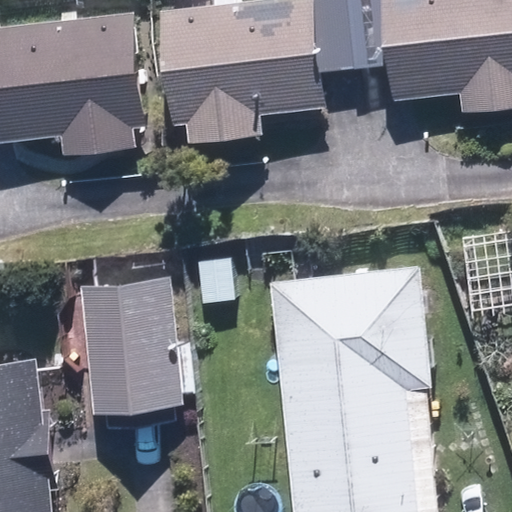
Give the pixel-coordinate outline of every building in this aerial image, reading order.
[(332,98),(322,0),(175,0),(186,111),(198,110),(200,133),(268,127),(266,104),(332,98)] [(511,0),(399,0),(408,89),(473,83),(475,107),(511,103),(511,0)] [(146,9),(0,22),(11,135),(76,129),(78,152),(147,146),(144,123),(157,122),(146,9)] [(261,250),(206,250),(206,294),(260,294),(261,250)] [(434,254),(284,271),(311,511),(445,511),(430,379),(448,377),(434,254)] [(181,263),(93,273),(107,405),(116,404),(118,420),(186,412),(184,396),(195,395),(194,388),(204,387),(198,331),(188,332),(181,263)] [(0,511),(63,511),(58,469),(68,468),(61,408),(52,409),(45,348),(0,353),(0,511)]
